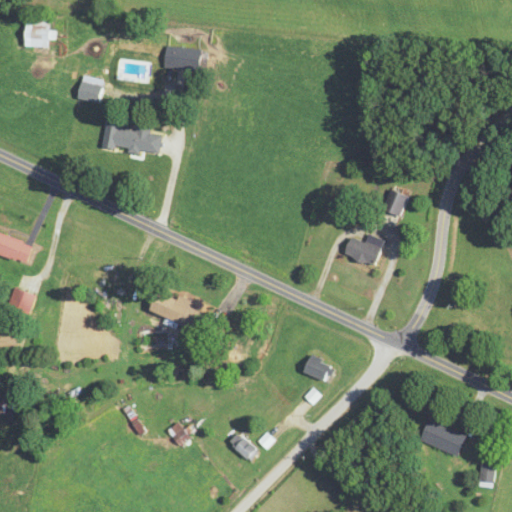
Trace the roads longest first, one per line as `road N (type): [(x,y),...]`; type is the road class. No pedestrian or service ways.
road 1 (residential): [(511,398),(0,154)]
road 2 (residential): [(511,115),(451,185),(434,280),(398,344)]
road 3 (residential): [(392,341),(236,511)]
road 4 (residential): [(159,231),(177,158),(182,69)]
